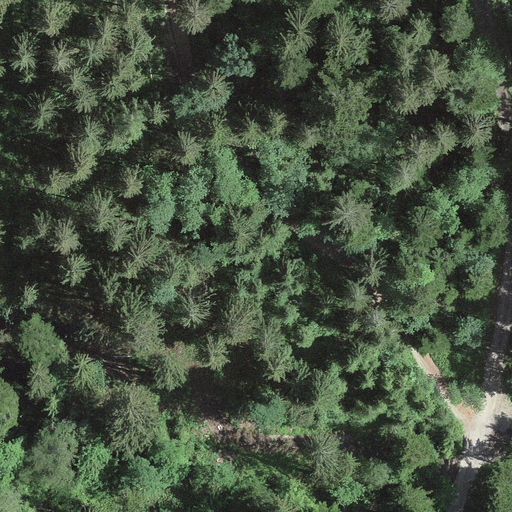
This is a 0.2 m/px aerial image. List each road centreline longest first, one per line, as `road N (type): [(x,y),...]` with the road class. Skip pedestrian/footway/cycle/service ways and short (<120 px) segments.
road 1 (track): [(177,0),(193,102),(207,131),(296,222),(392,298),(440,385),(482,420)]
road 2 (track): [(484,0),(511,166)]
road 3 (track): [(511,294),(482,420)]
